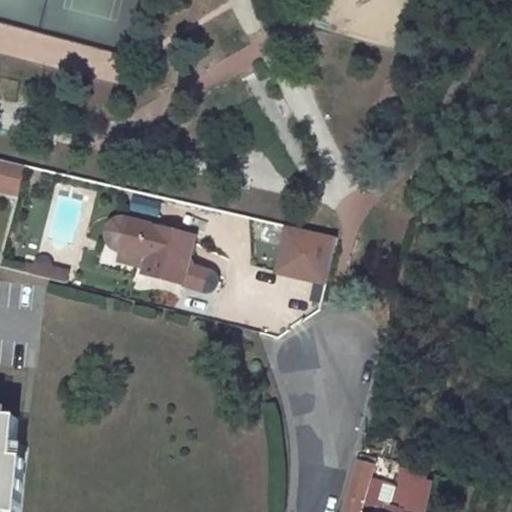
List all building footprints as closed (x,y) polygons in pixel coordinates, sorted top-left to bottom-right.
[(5,159),(0,178),(0,189),(22,195),(31,165),(5,159)] [(194,268),(202,241),(135,221),(134,222),(132,222),(129,221),(127,222),(124,223),(121,224),(119,227),(118,229),(116,232),(116,234),(116,238),(116,241),(117,243),(119,245),(120,247),(123,249),(125,250),(155,259),(151,270),(150,274),(211,291),(216,291),(217,290),(219,289),(220,288),(221,287),(222,285),(222,284),(223,282),(223,280),(222,279),(222,277),(221,276),(219,275),(218,274),(194,268)] [(341,244),(310,236),(297,283),(329,292),(341,244)] [(155,259),(125,250),(122,261),(151,270),(155,259)] [(63,282),(65,263),(27,259),(25,278),(63,282)] [(0,511),(4,511),(8,472),(0,470),(0,437),(1,430),(0,430),(0,511)] [(364,511),(379,464),(363,459),(346,511),(364,511)] [(405,511),(415,479),(398,474),(384,511),(405,511)]
